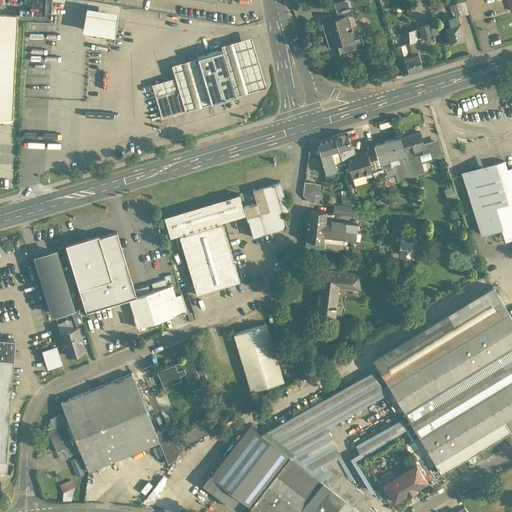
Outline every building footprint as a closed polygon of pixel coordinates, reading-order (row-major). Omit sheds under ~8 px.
[(349,0),(340,0),(334,2),(339,16),(342,15),(342,16),(347,15),(353,13),(349,0)] [(465,1),(458,3),(462,15),(468,13),(465,1)] [(116,7),(85,2),(83,11),(81,26),(113,31),(115,17),(116,7)] [(451,11),(441,14),(444,23),(449,22),(448,18),(453,16),(451,11)] [(18,14),(0,13),(0,115),(12,116),(18,14)] [(339,16),(323,21),(326,28),(324,29),(327,37),(329,36),(332,46),(338,44),(354,39),(354,38),(347,15),(342,16),(342,15),(339,16)] [(453,16),(448,18),(449,22),(450,26),(445,27),(450,43),(465,38),(460,23),(458,23),(456,16),(453,16)] [(430,24),(419,27),(419,28),(415,29),(416,39),(433,34),(430,24)] [(415,29),(404,32),(405,43),(413,42),(416,41),(416,39),(415,29)] [(236,95),(266,86),(251,36),(221,45),(223,49),(236,95)] [(361,36),(354,38),(354,39),(338,44),(340,53),(364,46),(361,36)] [(413,42),(405,43),(408,56),(400,58),(404,71),(407,70),(408,73),(423,68),(418,52),(417,53),(413,42)] [(223,49),(198,57),(211,102),(236,95),(223,49)] [(175,77),(185,110),(211,102),(198,57),(172,65),(175,77)] [(185,110),(175,77),(152,84),(162,117),(185,110)] [(420,131),(399,137),(404,152),(411,175),(422,171),(420,162),(432,158),(433,159),(433,157),(432,157),(428,144),(424,145),(420,131)] [(346,132),(334,136),(338,151),(339,151),(351,147),(346,132)] [(334,136),(316,141),(321,156),(328,154),(338,151),(334,136)] [(399,137),(385,142),(387,149),(383,150),(386,158),(404,152),(399,137)] [(437,141),(428,144),(432,157),(433,157),(441,155),(437,141)] [(385,142),(375,145),(377,152),(381,166),(382,166),(388,165),(386,158),(383,150),(387,149),(385,142)] [(351,147),(339,151),(343,168),(349,166),(347,157),(353,155),(351,147)] [(375,163),(371,150),(365,151),(369,165),(375,163)] [(353,155),(347,157),(349,166),(352,177),(364,173),(371,171),(369,165),(365,151),(353,155)] [(404,152),(386,158),(388,165),(382,166),(384,174),(398,170),(401,177),(411,175),(404,152)] [(328,154),(321,156),(326,173),(333,170),(328,154)] [(511,185),(507,169),(504,160),(494,163),(506,201),(491,206),(481,178),(466,183),(482,235),(501,229),(511,225),(511,185)] [(494,163),(479,168),(481,178),(491,206),(506,201),(494,163)] [(463,173),(466,183),(481,178),(479,168),(463,173)] [(364,173),(352,177),(354,183),(363,180),(365,177),(364,173)] [(280,181),(252,189),(253,191),(256,203),(244,207),(253,236),(287,226),(282,212),(289,210),(280,181)] [(316,183),(304,181),(303,193),(315,195),(316,183)] [(452,182),(446,184),(448,188),(451,199),(457,197),(453,186),(452,182)] [(250,190),(164,216),(167,227),(214,214),(243,205),(254,201),(251,191),(250,190)] [(253,191),(251,191),(254,201),(243,205),(244,207),(256,203),(253,191)] [(303,193),(302,199),(305,203),(314,204),(315,195),(303,193)] [(322,196),(315,195),(314,204),(321,205),(322,196)] [(352,206),(334,204),(333,213),(351,215),(352,206)] [(326,212),(309,210),(307,225),(324,227),(325,223),(326,212)] [(214,214),(182,223),(185,234),(217,225),(214,214)] [(345,222),(331,220),(330,224),(325,223),(324,227),(345,229),(345,222)] [(354,223),(345,222),(345,229),(353,230),(354,223)] [(185,234),(179,236),(197,294),(240,281),(223,223),(217,225),(185,234)] [(324,227),(307,225),(305,240),(323,242),(324,231),(324,227)] [(511,238),(511,225),(501,229),(505,240),(511,238)] [(345,229),(324,227),(324,231),(330,231),(329,235),(344,236),(345,229)] [(117,231),(99,237),(98,234),(66,244),(86,311),(129,298),(136,296),(117,231)] [(338,237),(330,237),(330,243),(325,243),(325,250),(338,249),(338,237)] [(417,254),(419,238),(408,237),(406,252),(417,254)] [(72,307),(55,250),(36,256),(53,313),(72,307)] [(361,274),(321,270),(316,315),(325,316),(325,314),(334,315),(338,285),(359,288),(361,274)] [(165,279),(152,283),(153,288),(166,284),(165,279)] [(136,296),(129,298),(138,327),(186,311),(181,294),(175,296),(172,285),(136,296)] [(148,285),(135,289),(137,295),(150,291),(148,285)] [(492,285),(372,358),(388,384),(508,311),(492,285)] [(79,309),(71,311),(75,324),(83,322),(79,309)] [(511,317),(508,311),(388,384),(435,461),(503,419),(511,414),(511,317)] [(266,323),(233,333),(251,391),(284,381),(271,338),(266,323)] [(78,326),(60,332),(66,354),(85,348),(84,347),(83,348),(79,336),(81,335),(78,326)] [(15,339),(0,338),(0,429),(8,430),(15,339)] [(57,346),(43,350),(48,368),(51,367),(62,364),(62,363),(57,346)] [(180,360),(157,370),(163,386),(181,378),(179,375),(185,372),(192,389),(202,385),(202,383),(196,370),(190,354),(179,358),(180,360)] [(302,359),(287,360),(288,375),(303,374),(302,359)] [(62,364),(51,367),(52,373),(64,369),(62,364)] [(203,367),(196,370),(202,383),(207,381),(203,367)] [(159,386),(152,369),(146,371),(153,388),(159,386)] [(261,433),(284,451),(324,428),(386,393),(373,371),(261,433)] [(132,373),(61,402),(88,469),(159,441),(155,431),(132,373)] [(435,461),(388,384),(383,387),(400,416),(408,429),(424,455),(430,466),(432,470),(438,467),(435,461)] [(165,389),(154,394),(168,426),(175,423),(175,424),(179,423),(165,389)] [(61,413),(50,418),(53,425),(47,428),(57,451),(64,449),(67,456),(77,452),(61,413)] [(363,456),(408,429),(400,416),(356,443),(363,456)] [(179,435),(177,437),(184,447),(214,427),(207,417),(179,435)] [(503,419),(435,461),(438,467),(441,472),(468,455),(469,459),(473,459),(476,458),(477,454),(475,451),(510,430),(503,419)] [(168,426),(155,431),(159,441),(168,463),(184,447),(177,437),(179,435),(175,424),(175,423),(168,426)] [(276,474),(290,456),(284,451),(261,433),(250,424),(210,475),(239,497),(250,506),(251,506),(261,493),(276,474)] [(359,489),(324,428),(284,451),(290,456),(321,480),(332,465),(341,473),(348,478),(347,479),(359,489)] [(8,430),(0,429),(0,460),(6,460),(8,430)] [(424,455),(414,461),(416,464),(420,472),(420,471),(430,466),(424,455)] [(321,480),(290,456),(276,474),(308,500),(322,481),(321,480)] [(416,464),(395,477),(396,478),(385,485),(394,499),(394,500),(426,481),(420,471),(420,472),(416,464)] [(332,465),(321,480),(322,481),(330,487),(341,473),(332,465)] [(140,477),(144,480),(151,469),(147,467),(140,477)] [(429,469),(425,472),(429,478),(433,476),(429,469)] [(348,478),(341,473),(330,487),(354,506),(364,493),(359,489),(347,479),(348,478)] [(239,497),(210,475),(210,474),(202,484),(232,507),(239,497)] [(298,511),(308,500),(276,474),(261,493),(284,511),(298,511)] [(63,492),(76,486),(72,478),(59,484),(63,492)] [(308,500),(298,511),(349,511),(354,506),(330,487),(322,481),(308,500)] [(385,485),(384,484),(379,487),(389,502),(394,499),(385,485)] [(284,511),(261,493),(251,506),(258,511),(284,511)]
